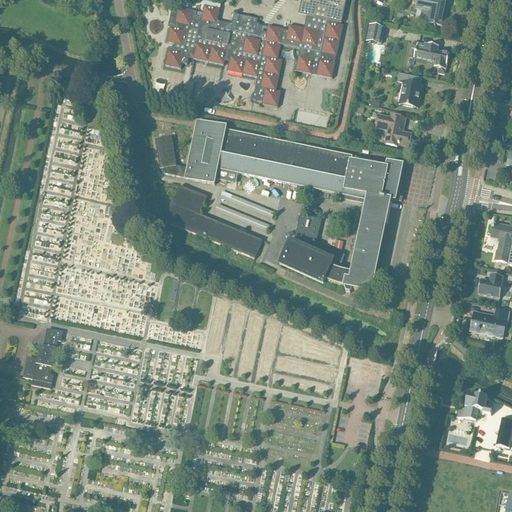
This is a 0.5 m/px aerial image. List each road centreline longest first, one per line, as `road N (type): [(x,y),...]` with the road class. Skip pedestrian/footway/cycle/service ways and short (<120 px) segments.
road 1 (residential): [(447,207),(435,202),(477,0)]
road 2 (track): [(0,279),(46,70)]
road 3 (secondary): [(383,511),(425,315)]
road 4 (residential): [(481,160),(511,7)]
